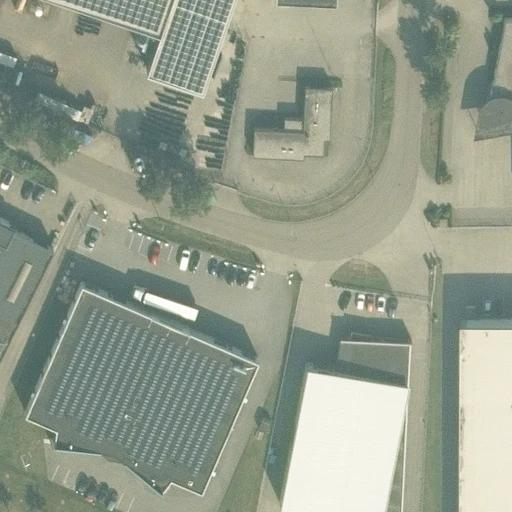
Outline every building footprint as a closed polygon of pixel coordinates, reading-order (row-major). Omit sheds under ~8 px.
[(71,0),(158,29),(168,0),(71,0)] [(489,105),(488,106),(488,107),(487,107),(487,108),(487,109),(486,110),(486,111),(483,126),(511,120),(511,17),(504,18),(489,94),(493,102),(492,102),(492,103),(491,103),(490,104),(489,105)] [(329,137),(331,86),(305,85),(303,118),(284,117),(283,128),(253,127),(252,154),(303,157),(303,152),(323,153),(323,137),(329,137)] [(0,310),(16,319),(52,247),(13,227),(15,224),(0,216),(0,310)] [(80,280),(24,411),(54,424),(52,439),(48,438),(48,439),(102,447),(102,452),(109,457),(169,319),(80,280)] [(0,352),(16,319),(0,310),(0,352)] [(511,511),(511,317),(462,317),(461,511),(511,511)] [(160,485),(169,474),(200,488),(257,357),(169,319),(109,457),(117,458),(120,455),(163,489),(164,488),(160,485)] [(341,511),(400,511),(409,340),(411,341),(411,339),(370,337),(369,337),(339,336),(333,367),(305,361),(278,501),(341,511)]
